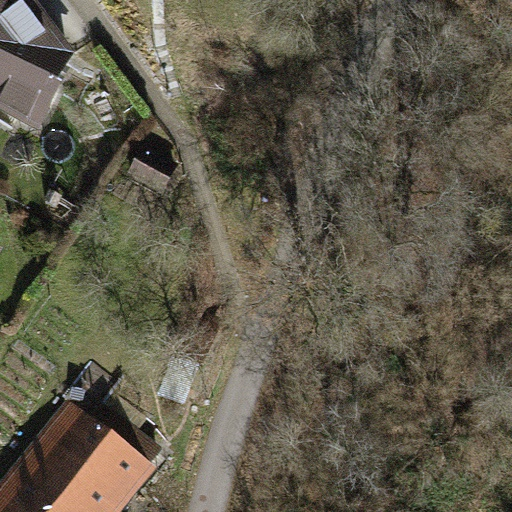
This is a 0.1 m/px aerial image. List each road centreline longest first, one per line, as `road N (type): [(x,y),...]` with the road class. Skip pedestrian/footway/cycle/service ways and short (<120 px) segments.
road 1 (track): [(398,0),(361,75),(259,353),(215,511)]
road 2 (residential): [(82,0),(184,134),(259,353)]
